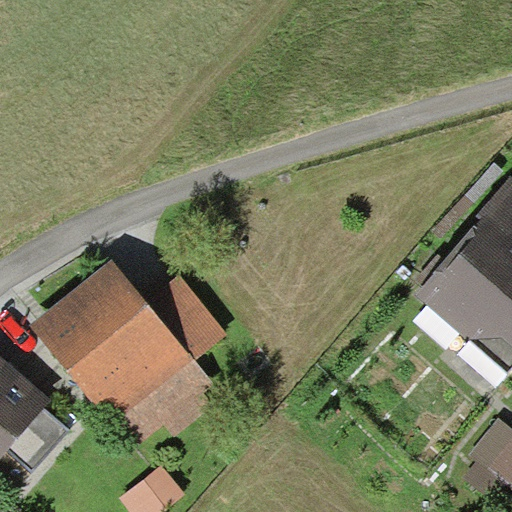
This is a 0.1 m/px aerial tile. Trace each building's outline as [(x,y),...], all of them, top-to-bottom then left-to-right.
[(511,188),(416,297),(506,376),(511,369),(511,188)] [(113,262),(31,326),(133,452),(166,426),(175,437),(208,410),(199,398),(213,387),(193,361),(148,306),(113,262)] [(180,279),(148,306),(193,361),(225,334),(180,279)] [(0,469),(13,454),(48,413),(54,407),(0,358),(0,469)] [(48,413),(13,454),(32,472),(69,432),(48,413)] [(511,432),(499,422),(470,458),(511,490),(511,432)] [(164,468),(121,498),(130,511),(162,511),(185,496),(164,468)]
